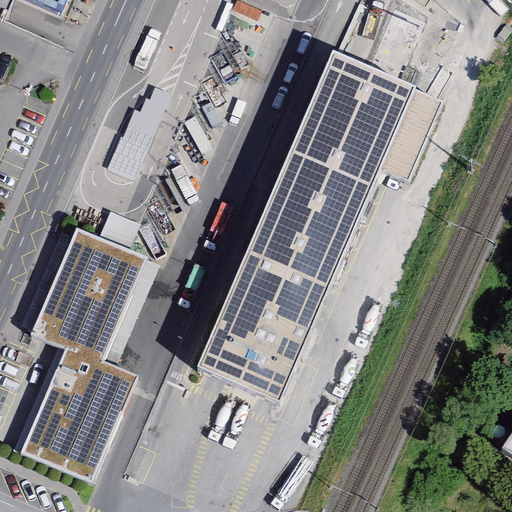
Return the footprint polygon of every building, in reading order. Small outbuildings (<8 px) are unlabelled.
[(39,0),(61,8),(64,0),(39,0)] [(338,59),(200,374),(284,410),(388,175),(411,186),(446,106),(338,59)] [(134,115),(122,143),(148,153),(170,100),(155,94),(151,106),(146,104),(140,118),(134,115)] [(137,240),(143,226),(113,214),(108,228),(137,240)] [(127,255),(79,235),(33,340),(68,355),(24,459),(95,490),(140,384),(106,369),(150,265),(127,255)] [(511,438),(503,451),(511,456),(511,438)]
